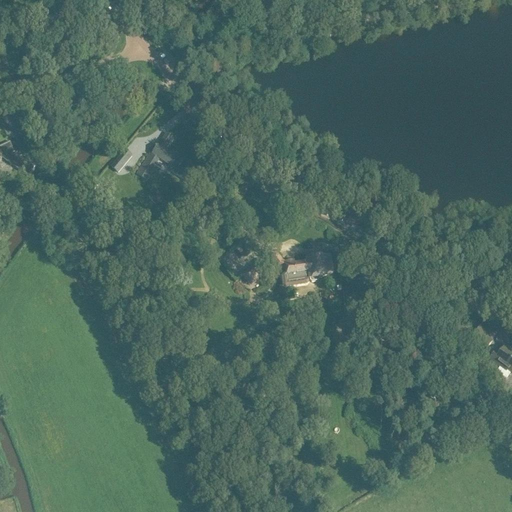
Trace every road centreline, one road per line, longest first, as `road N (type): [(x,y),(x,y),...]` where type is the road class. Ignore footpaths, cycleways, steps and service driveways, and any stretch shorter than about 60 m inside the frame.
road 1 (unclassified): [(465,298),(285,181),(218,126),(142,43)]
road 2 (track): [(171,75),(59,212)]
road 3 (unclassified): [(0,96),(81,81),(142,43)]
